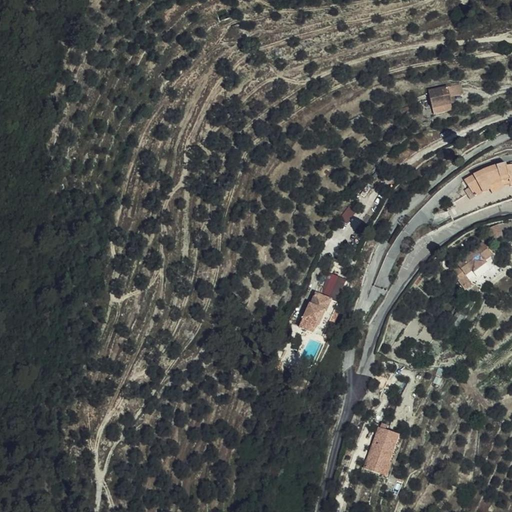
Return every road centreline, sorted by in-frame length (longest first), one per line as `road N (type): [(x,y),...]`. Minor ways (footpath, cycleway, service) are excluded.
road 1 (track): [(511,39),(368,57),(305,83),(226,150),(206,194),(174,333),(102,425),(93,511)]
road 2 (unclassified): [(322,511),(376,323),(396,289),(457,225),(511,210)]
road 3 (track): [(357,393),(348,339),(380,243),(406,205),(511,131)]
